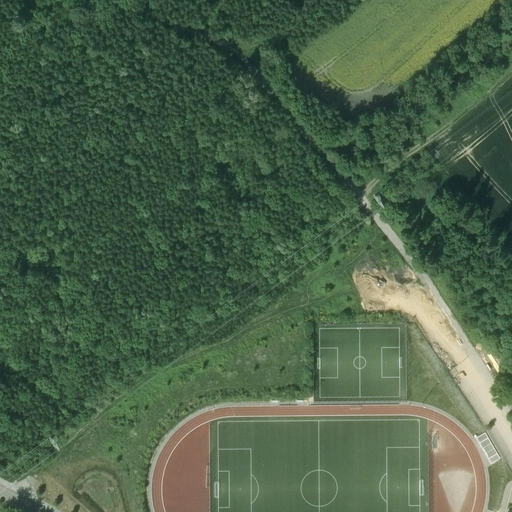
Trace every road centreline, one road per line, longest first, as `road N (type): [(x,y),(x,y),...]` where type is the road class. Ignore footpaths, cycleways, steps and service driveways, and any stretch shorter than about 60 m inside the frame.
road 1 (track): [(234,51),(403,250),(493,385)]
road 2 (track): [(359,196),(511,65)]
